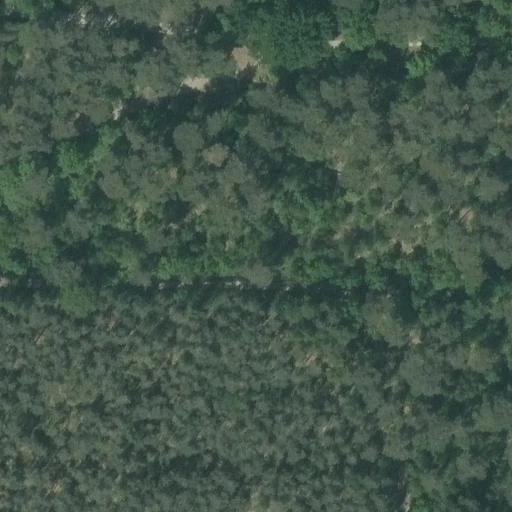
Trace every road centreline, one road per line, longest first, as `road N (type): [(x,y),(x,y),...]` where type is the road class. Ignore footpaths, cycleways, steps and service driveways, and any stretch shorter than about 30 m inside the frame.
road 1 (track): [(0,281),(511,304)]
road 2 (track): [(0,172),(116,114),(229,74),(380,41)]
road 3 (track): [(0,8),(380,41)]
road 4 (track): [(380,41),(511,41)]
